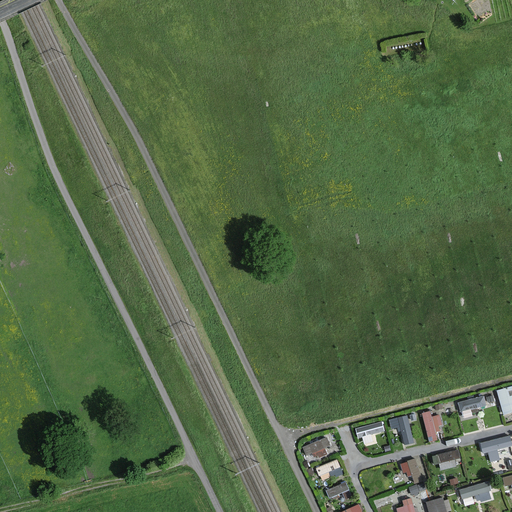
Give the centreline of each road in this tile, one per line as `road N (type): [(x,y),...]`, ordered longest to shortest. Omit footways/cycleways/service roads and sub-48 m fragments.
road 1 (unclassified): [(318,511),(147,158),(58,0)]
road 2 (unclassified): [(194,460),(49,157),(0,15)]
road 3 (unclassified): [(194,460),(0,509)]
